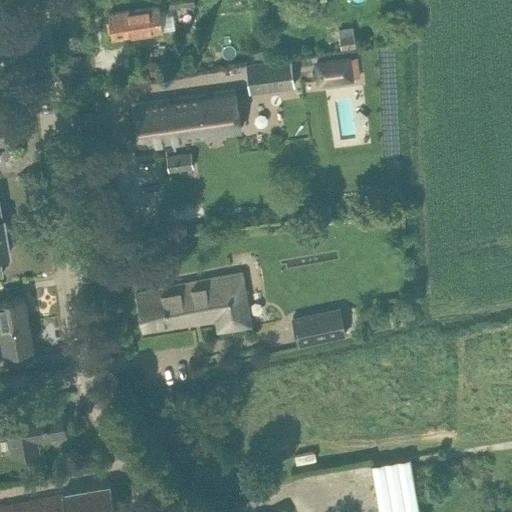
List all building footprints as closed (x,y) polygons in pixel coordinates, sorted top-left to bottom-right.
[(174,29),(171,7),(171,6),(158,8),(158,6),(109,13),(110,20),(108,21),(109,32),(112,31),(113,38),(174,29)] [(352,26),(337,29),(341,50),(355,47),(352,26)] [(272,48),(258,50),(259,59),(274,57),(272,48)] [(259,59),(247,61),(251,91),(278,87),(296,85),(291,55),(274,57),(259,59)] [(352,57),(344,58),(347,78),(355,76),(352,57)] [(151,61),(147,68),(152,74),(160,73),(164,66),(158,60),(151,61)] [(241,128),(236,93),(154,105),(135,107),(140,143),(241,128)] [(0,139),(8,138),(3,112),(0,112),(0,139)] [(193,168),(190,152),(167,156),(169,171),(193,168)] [(0,209),(0,274),(2,274),(0,260),(0,254),(10,253),(4,217),(1,218),(0,209)] [(251,324),(243,271),(136,292),(144,329),(217,317),(218,329),(251,324)] [(0,326),(29,322),(25,296),(0,300),(0,326)] [(346,335),(340,307),(293,317),(299,345),(346,335)] [(33,347),(29,322),(0,326),(0,356),(6,356),(5,352),(33,347)] [(65,434),(64,428),(67,427),(65,415),(62,416),(61,410),(7,419),(14,455),(37,451),(35,439),(65,434)] [(419,511),(410,457),(371,463),(379,511),(419,511)] [(115,511),(111,484),(0,505),(0,511),(115,511)]
